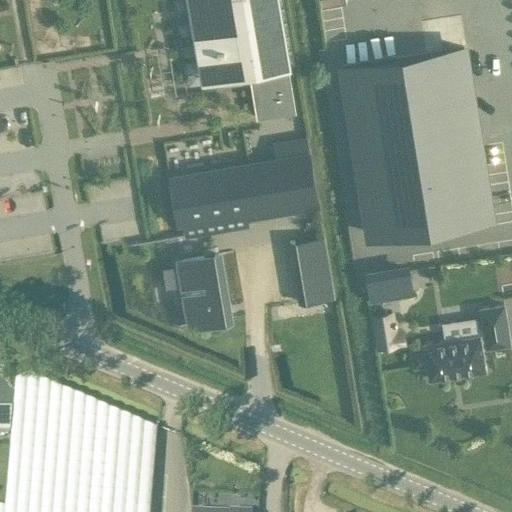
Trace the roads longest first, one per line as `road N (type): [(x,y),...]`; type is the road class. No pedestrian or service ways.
road 1 (tertiary): [(474,511),(0,316)]
road 2 (unknown): [(176,389),(172,511)]
